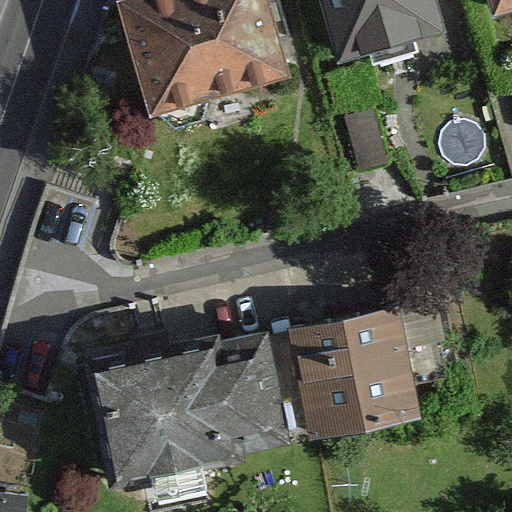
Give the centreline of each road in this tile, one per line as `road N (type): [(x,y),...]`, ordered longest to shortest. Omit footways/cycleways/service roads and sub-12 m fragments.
road 1 (residential): [(511,199),(160,281),(83,291)]
road 2 (secondary): [(0,120),(40,0)]
